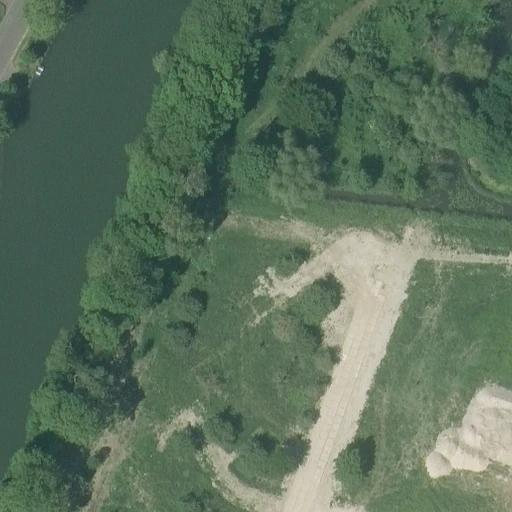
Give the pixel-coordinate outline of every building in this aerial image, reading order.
[(268,209),(246,227),(274,262),(296,245),(268,209)] [(246,227),(224,244),(252,279),(274,262),(246,227)] [(224,244),(203,261),(230,297),(252,279),(224,244)] [(418,289),(418,290),(449,302),(457,280),(438,273),(440,267),(427,265),(418,289)] [(486,274),(484,291),(498,293),(496,313),(511,314),(511,280),(499,279),(499,276),(486,274)] [(408,306),(408,307),(443,320),(449,302),(418,290),(418,289),(415,288),(408,306)] [(405,305),(401,316),(408,319),(405,327),(436,338),(443,320),(408,307),(408,306),(405,305)] [(482,305),(479,312),(491,317),(493,309),(482,305)] [(479,312),(477,320),(488,324),(491,317),(479,312)] [(399,343),(398,345),(430,356),(436,338),(405,327),(399,343)] [(389,350),(385,361),(388,362),(388,361),(423,374),(430,356),(398,345),(399,343),(395,342),(392,351),(389,350)] [(468,349),(480,354),(480,353),(482,346),(471,342),(468,349)] [(251,344),(246,372),(290,380),(295,353),(251,344)] [(468,349),(466,357),(477,361),(480,354),(468,349)] [(511,355),(505,355),(503,367),(511,368),(511,360),(511,355)] [(388,362),(381,381),(416,393),(423,374),(388,361),(388,362)] [(246,372),(240,399),(285,408),(290,380),(246,372)] [(458,378),(455,385),(466,389),(469,382),(458,378)] [(455,385),(452,393),(464,397),(466,389),(455,385)] [(377,392),(370,411),(405,424),(412,404),(377,392)] [(240,399),(235,426),(279,435),(285,408),(240,399)] [(370,411),(364,430),(367,431),(367,430),(399,442),(405,424),(370,411)] [(440,428),(438,435),(449,439),(452,432),(440,428)] [(367,431),(361,448),(392,460),(399,442),(367,430),(367,431)] [(438,435),(435,443),(446,447),(449,439),(438,435)] [(139,443),(128,469),(170,486),(180,461),(139,443)] [(351,454),(347,465),(354,467),(354,466),(386,478),(392,460),(361,448),(358,456),(351,454)] [(465,457),(462,469),(470,471),(473,460),(465,457)] [(473,460),(470,471),(478,473),(481,462),(473,460)] [(429,464),(426,472),(437,476),(440,469),(429,464)] [(348,484),(348,485),(379,496),(386,478),(354,466),(354,467),(348,484)] [(502,468),(499,480),(507,482),(510,470),(502,468)] [(128,469),(117,495),(159,511),(170,486),(128,469)] [(426,472),(423,480),(435,484),(437,476),(426,472)] [(345,482),(334,511),(352,511),(353,511),(356,511),(373,511),(379,496),(348,485),(348,484),(345,482)] [(117,495),(109,511),(158,511),(159,511),(117,495)] [(458,511),(460,507),(439,501),(435,511),(458,511)]
